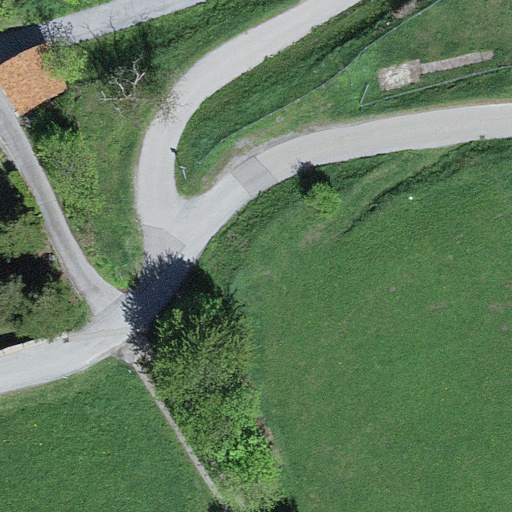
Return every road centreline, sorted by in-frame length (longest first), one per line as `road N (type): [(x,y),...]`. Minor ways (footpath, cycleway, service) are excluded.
road 1 (residential): [(163,249),(283,168),(511,132)]
road 2 (residential): [(163,249),(152,173),(192,98),(354,0)]
road 3 (residential): [(0,383),(60,368),(146,315),(163,249)]
road 4 (residential): [(0,72),(211,0)]
